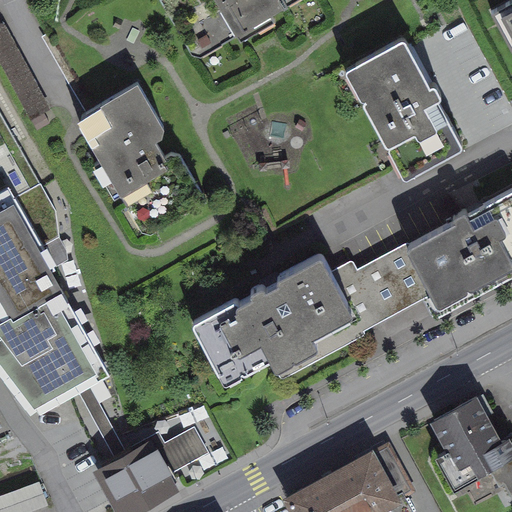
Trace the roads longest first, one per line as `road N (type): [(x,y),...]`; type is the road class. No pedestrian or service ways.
road 1 (secondary): [(235,491),(491,353)]
road 2 (residential): [(78,511),(0,377)]
